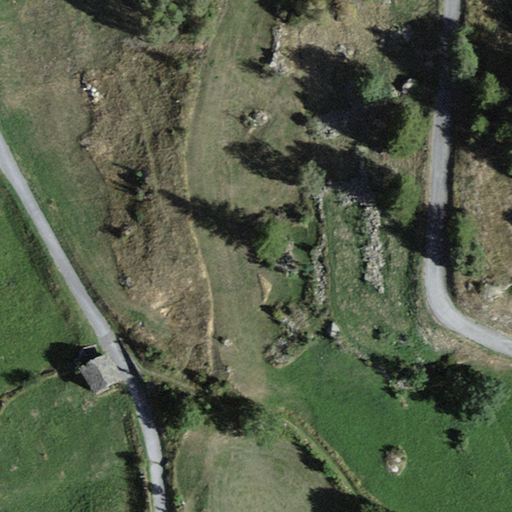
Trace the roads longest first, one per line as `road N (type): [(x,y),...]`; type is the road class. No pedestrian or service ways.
road 1 (unclassified): [(161,511),(138,392),(0,150)]
road 2 (unclassified): [(511,350),(462,329),(436,289),(450,0)]
